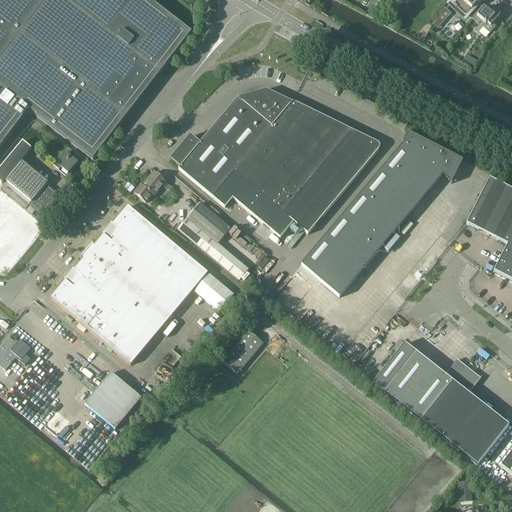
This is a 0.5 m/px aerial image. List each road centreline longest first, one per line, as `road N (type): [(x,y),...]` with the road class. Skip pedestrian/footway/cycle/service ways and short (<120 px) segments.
road 1 (unclassified): [(0,292),(5,296),(102,183),(249,0)]
road 2 (secondary): [(511,143),(250,0)]
